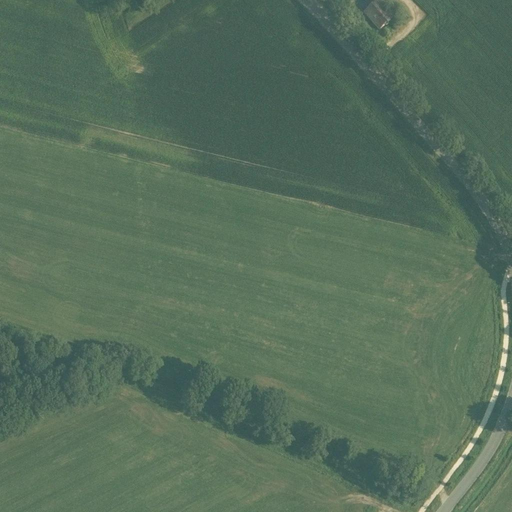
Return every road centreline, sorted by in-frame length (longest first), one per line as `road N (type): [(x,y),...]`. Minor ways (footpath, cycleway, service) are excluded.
road 1 (unclassified): [(511,257),(488,209),(307,0)]
road 2 (unclassified): [(445,511),(511,405)]
